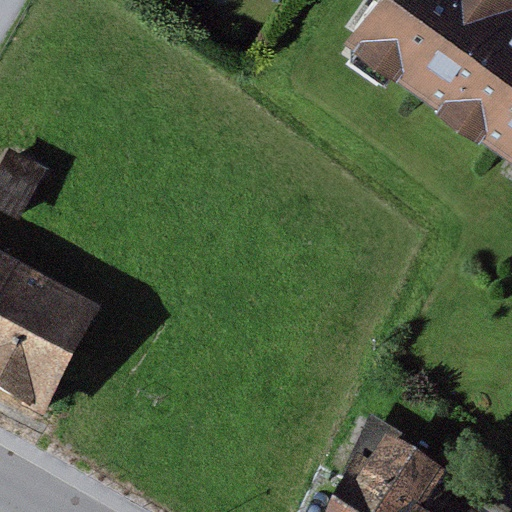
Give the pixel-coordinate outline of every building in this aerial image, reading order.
[(511,0),(348,0),(329,28),(511,153),(511,0)] [(0,157),(26,120),(0,102),(0,157)] [(0,171),(0,210),(25,219),(44,163),(7,151),(0,171)] [(0,401),(43,424),(102,310),(0,256),(0,401)] [(474,511),(383,444),(332,511),(474,511)]
